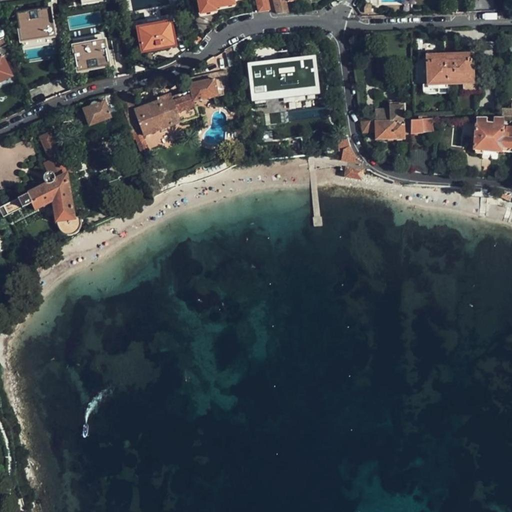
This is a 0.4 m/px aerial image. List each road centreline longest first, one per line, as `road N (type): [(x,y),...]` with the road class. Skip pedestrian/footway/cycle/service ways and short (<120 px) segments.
road 1 (residential): [(339,24),(236,29),(172,75),(0,132)]
road 2 (residential): [(511,189),(376,167),(354,136),(339,24)]
road 3 (residential): [(511,22),(339,24)]
